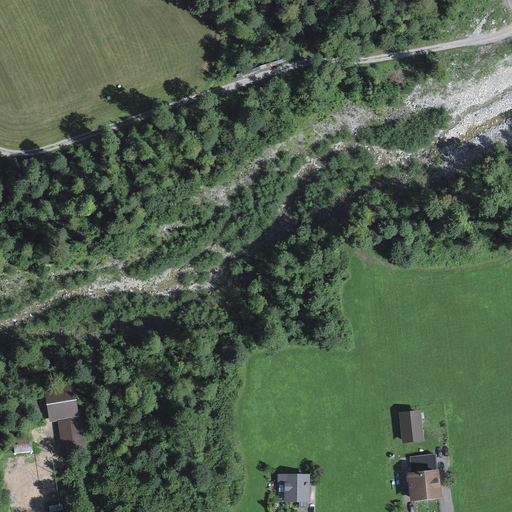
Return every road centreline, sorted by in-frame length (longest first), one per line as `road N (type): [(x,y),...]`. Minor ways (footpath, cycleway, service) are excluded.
road 1 (track): [(0,150),(39,150),(312,61),(420,51),(511,31)]
road 2 (track): [(359,252),(394,266),(466,269),(511,255)]
